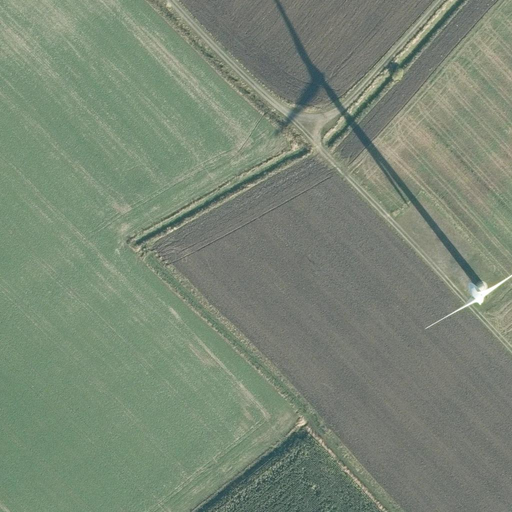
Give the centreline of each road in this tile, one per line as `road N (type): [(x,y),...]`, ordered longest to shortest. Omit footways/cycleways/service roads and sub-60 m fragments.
road 1 (track): [(442,0),(358,98),(325,119),(290,115),(250,86),(169,0)]
road 2 (track): [(511,345),(290,115)]
